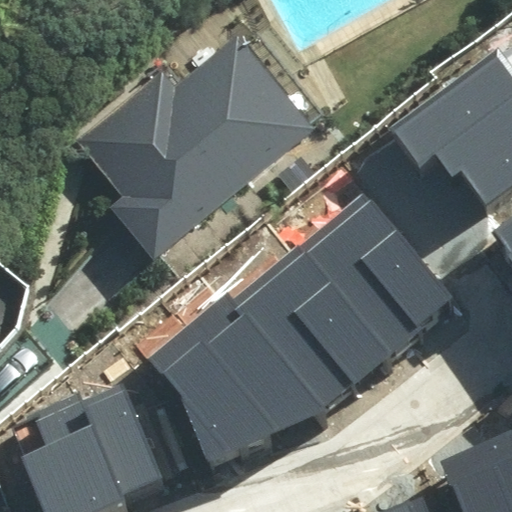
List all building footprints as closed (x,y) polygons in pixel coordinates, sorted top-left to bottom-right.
[(65,178),(144,276),(302,149),(223,51),(65,178)] [(511,74),(497,55),(398,132),(430,173),(444,162),(481,210),(511,185),(511,74)] [(186,400),(211,459),(323,412),(451,308),(369,208),(239,314),(226,298),(152,358),(186,400)] [(511,216),(491,232),(511,258),(511,216)] [(19,453),(43,511),(108,511),(132,503),(128,493),(166,478),(127,380),(29,419),(39,445),(19,453)] [(511,511),(511,431),(444,460),(465,511),(511,511)] [(433,511),(425,490),(367,511),(433,511)]
